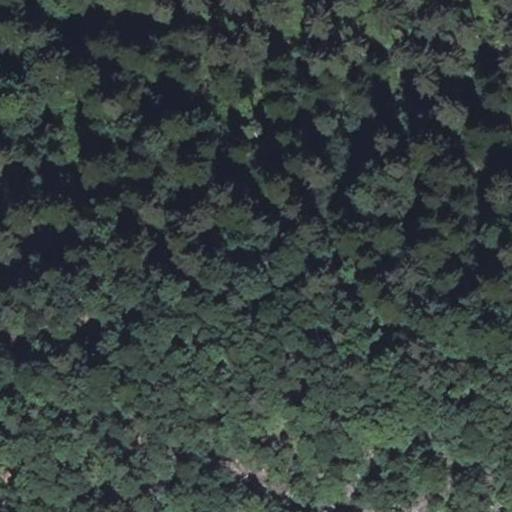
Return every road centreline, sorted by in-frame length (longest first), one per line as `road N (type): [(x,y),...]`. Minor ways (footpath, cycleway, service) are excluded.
road 1 (track): [(189,0),(448,42),(511,33)]
road 2 (track): [(0,53),(171,0)]
